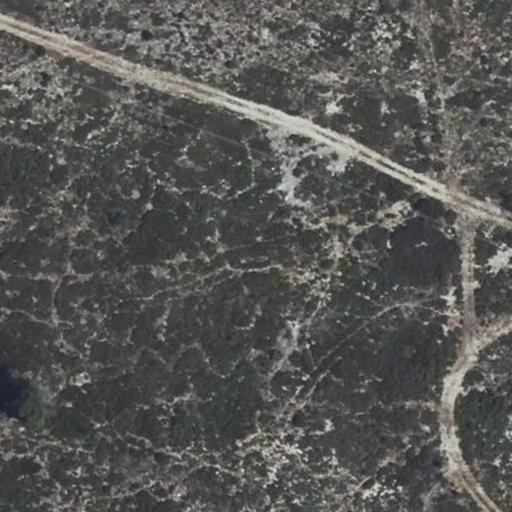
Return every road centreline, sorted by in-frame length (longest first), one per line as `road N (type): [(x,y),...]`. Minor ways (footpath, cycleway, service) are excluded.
road 1 (track): [(0,18),(461,195)]
road 2 (track): [(461,195),(469,263),(459,369)]
road 3 (track): [(497,511),(475,486),(445,413),(459,369)]
